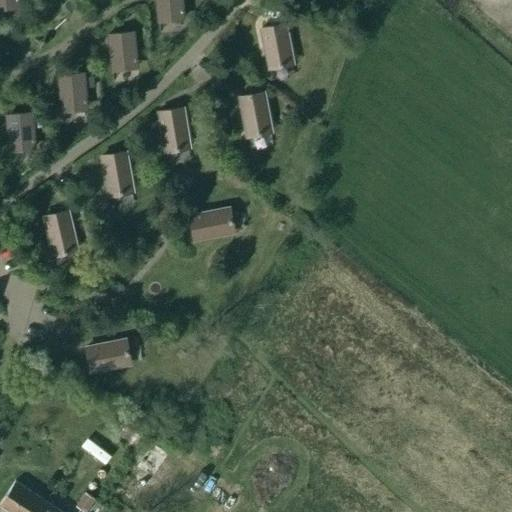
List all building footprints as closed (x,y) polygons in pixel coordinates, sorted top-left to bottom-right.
[(181,0),(156,0),(158,21),(184,18),(181,0)] [(285,24),(261,28),(269,68),(293,63),(285,24)] [(108,35),(112,70),(137,67),(133,32),(108,35)] [(58,75),(61,110),(87,108),(84,73),(58,75)] [(271,131),(263,92),(240,97),(247,136),(271,131)] [(189,147),(182,108),(159,112),(165,151),(189,147)] [(32,113),(6,115),(9,150),(35,148),(32,113)] [(132,191),(125,152),(102,156),(109,195),(132,191)] [(194,239),(234,231),(229,208),(190,215),(194,239)] [(67,211),(44,216),(53,255),(77,250),(67,211)] [(130,363),(125,340),(86,347),(90,371),(130,363)] [(174,458),(136,433),(121,456),(158,481),(159,480),(154,477),(168,456),(173,459),(174,458)] [(89,434),(83,443),(107,459),(113,450),(89,434)] [(0,504),(11,511),(37,511),(47,497),(40,492),(38,496),(15,480),(0,502),(0,504)] [(85,493),(77,506),(85,511),(94,499),(85,493)] [(61,511),(47,503),(50,498),(47,497),(37,511),(61,511)]
